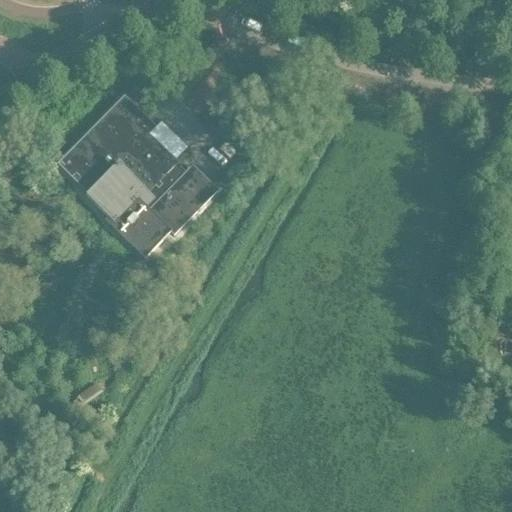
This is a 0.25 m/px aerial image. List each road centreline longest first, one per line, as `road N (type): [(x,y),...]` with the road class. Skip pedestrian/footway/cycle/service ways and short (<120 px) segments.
road 1 (unclassified): [(511,88),(305,50),(222,18)]
road 2 (unclassified): [(0,52),(40,75),(107,37)]
